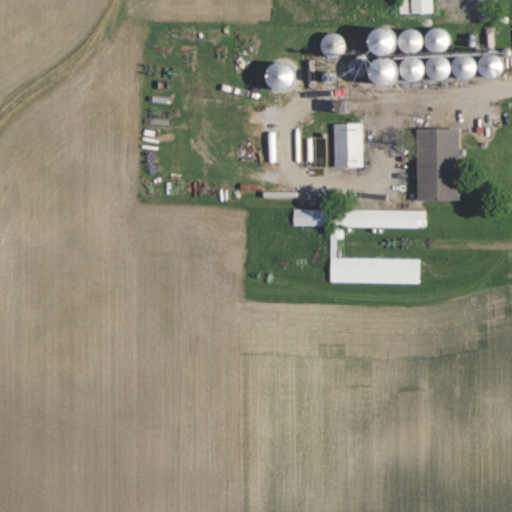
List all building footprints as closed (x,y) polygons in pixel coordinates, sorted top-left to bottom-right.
[(434,13),(433,0),(411,0),(412,13),(434,13)] [(396,77),(402,73),(406,80),(413,80),(428,71),(434,82),(444,77),(468,75),(480,69),(483,76),(502,75),(501,59),(498,53),(447,56),(445,51),(456,50),(442,26),(437,26),(422,34),(418,27),(399,28),(388,24),(378,24),(369,29),(369,39),(376,51),(402,49),(402,55),(395,62),(396,77)] [(363,166),(362,122),(335,123),(335,167),(363,166)] [(418,199),(461,199),(461,185),(459,185),(459,127),(418,128),(418,199)] [(420,283),(420,259),(331,257),(331,282),(420,283)]
